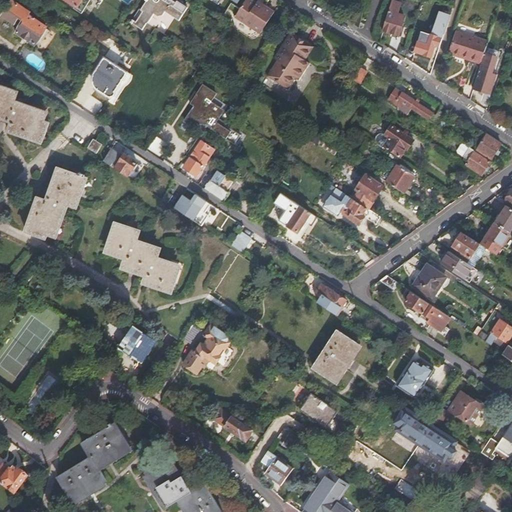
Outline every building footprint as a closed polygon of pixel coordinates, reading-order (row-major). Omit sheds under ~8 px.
[(12,0),(1,16),(13,23),(14,22),(20,26),(14,33),(34,46),(46,28),(26,16),(29,12),(12,0)] [(62,0),(81,12),(89,0),(62,0)] [(186,8),(174,1),(168,13),(157,6),(157,4),(159,0),(158,0),(144,0),(139,9),(138,9),(129,23),(141,30),(150,15),(154,17),(160,17),(162,13),(175,21),(178,21),(186,8)] [(168,13),(174,1),(171,0),(158,0),(159,0),(157,4),(157,6),(168,13)] [(177,0),(175,0),(174,1),(186,8),(187,6),(177,0)] [(248,0),(243,0),(237,8),(232,16),(258,33),(272,12),(262,5),(260,8),(248,0)] [(354,11),(349,23),(357,28),(361,13),(354,11)] [(393,34),(399,14),(388,11),(382,31),(393,34)] [(431,35),(442,38),(449,15),(438,12),(431,35)] [(404,16),(399,14),(393,34),(398,36),(404,16)] [(460,57),(467,35),(453,31),(447,53),(460,57)] [(298,81),(308,65),(309,63),(305,61),(309,55),(314,48),(290,32),(285,40),(281,47),(273,59),(277,61),(266,76),(287,90),(295,79),(298,81)] [(439,47),(442,38),(431,35),(421,32),(415,52),(432,58),(436,46),(439,47)] [(486,41),(467,35),(460,57),(479,63),(482,53),(486,41)] [(445,58),(459,62),(460,57),(447,53),(445,58)] [(479,63),(478,68),(472,88),(490,94),(497,71),(491,69),(495,57),(482,53),(479,63)] [(460,57),(459,62),(478,68),(479,63),(460,57)] [(93,82),(93,84),(93,87),(94,89),(95,91),(112,101),(129,76),(106,61),(94,80),(93,82)] [(367,72),(360,68),(353,80),(360,84),(367,72)] [(206,128),(233,147),(240,137),(225,127),(226,125),(219,120),(225,111),(220,107),(223,103),(214,98),(217,95),(203,86),(190,105),(195,108),(184,123),(186,124),(182,130),(189,136),(194,129),(202,134),(206,128)] [(0,88),(0,122),(10,126),(7,135),(40,148),(48,127),(39,123),(40,119),(24,112),(26,108),(9,101),(12,94),(0,88)] [(430,122),(435,115),(395,89),(387,100),(398,107),(397,109),(406,114),(409,110),(400,104),(401,103),(410,109),(430,122)] [(444,115),(438,111),(435,115),(429,124),(441,132),(446,125),(440,121),(444,115)] [(388,140),(382,148),(401,161),(413,144),(397,132),(391,129),(385,138),(388,140)] [(501,145),(485,135),(475,151),(490,161),(501,145)] [(95,139),(89,148),(99,154),(105,145),(95,139)] [(201,142),(184,169),(192,174),(193,171),(199,175),(214,150),(201,142)] [(482,178),(490,165),(459,144),(453,152),(466,162),(464,166),(482,178)] [(114,154),(107,166),(127,179),(136,165),(123,157),(122,159),(114,154)] [(127,179),(132,183),(142,169),(136,165),(127,179)] [(397,168),(386,184),(403,196),(414,179),(397,168)] [(67,206),(72,208),(77,192),(80,193),(84,181),(57,172),(45,205),(36,202),(24,236),(44,244),(48,235),(52,236),(58,221),(62,222),(67,206)] [(215,175),(204,191),(224,203),(234,187),(215,175)] [(349,199),(366,211),(381,188),(364,177),(349,199)] [(349,199),(335,190),(332,195),(334,197),(327,209),(337,216),(341,209),(351,216),(349,219),(358,225),(359,224),(361,226),(364,225),(365,223),(365,220),(363,219),(364,217),(375,224),(379,219),(366,211),(349,199)] [(322,206),(327,209),(334,197),(332,195),(330,194),(322,206)] [(182,198),(174,210),(201,228),(208,217),(204,214),(210,206),(195,196),(190,203),(182,198)] [(298,233),(311,214),(291,201),(278,221),(298,233)] [(495,224),(510,233),(511,230),(511,208),(507,205),(495,224)] [(511,233),(510,233),(495,224),(486,238),(501,248),(511,233)] [(115,227),(106,254),(114,256),(113,259),(123,262),(121,267),(134,272),(133,274),(145,278),(143,285),(169,293),(175,272),(168,269),(169,266),(154,261),(156,257),(144,253),(145,249),(134,245),(135,241),(118,235),(120,230),(115,227)] [(230,242),(237,246),(245,234),(238,230),(230,242)] [(245,234),(237,246),(240,249),(249,236),(245,234)] [(461,234),(449,252),(471,266),(483,248),(461,234)] [(441,263),(466,280),(474,268),(471,266),(449,252),(441,263)] [(428,266),(414,286),(433,298),(447,278),(428,266)] [(387,276),(379,281),(393,290),(398,283),(387,276)] [(321,297),(316,304),(336,316),(346,301),(320,284),(315,292),(321,297)] [(420,318),(427,323),(430,319),(430,318),(437,309),(406,288),(401,295),(407,299),(405,303),(422,314),(420,318)] [(430,319),(427,323),(439,331),(437,333),(444,338),(449,331),(444,327),(450,318),(445,314),(437,309),(430,318),(430,319)] [(490,332),(484,341),(487,343),(488,343),(494,335),(496,336),(506,343),(511,333),(511,327),(500,319),(491,332),(490,332)] [(195,354),(192,353),(188,359),(183,367),(197,376),(202,368),(204,369),(209,361),(216,365),(232,340),(211,326),(204,337),(208,339),(203,347),(200,346),(195,354)] [(123,348),(140,360),(148,349),(152,344),(134,332),(123,348)] [(337,334),(314,369),(335,383),(359,347),(337,334)] [(511,346),(509,345),(502,355),(511,361),(511,346)] [(145,363),(152,352),(148,349),(140,360),(145,363)] [(428,361),(427,361),(419,355),(416,359),(406,375),(402,381),(409,386),(420,393),(431,400),(436,393),(440,387),(430,379),(435,372),(435,371),(439,365),(431,360),(430,363),(428,361)] [(464,392),(450,412),(472,426),(485,405),(464,392)] [(308,396),(299,408),(298,410),(326,428),(337,412),(309,394),(308,396)] [(298,407),(299,408),(308,396),(306,394),(304,397),(300,401),(298,407)] [(405,406),(393,422),(448,460),(455,450),(449,447),(453,441),(409,412),(410,409),(405,406)] [(439,408),(431,421),(439,426),(448,414),(439,408)] [(252,432),(221,411),(214,421),(245,442),(252,432)] [(450,415),(448,414),(439,426),(442,428),(450,415)] [(91,459),(58,480),(73,504),(106,483),(98,468),(126,451),(111,427),(82,445),(91,459)] [(491,440),(481,454),(490,460),(492,458),(493,456),(496,452),(511,461),(511,459),(511,427),(498,446),(491,440)] [(267,452),(261,462),(269,467),(264,475),(280,486),(292,469),(267,452)] [(169,460),(145,475),(165,508),(179,500),(186,511),(220,511),(203,484),(189,493),(169,460)] [(0,463),(0,483),(16,495),(29,477),(13,466),(9,470),(0,463)] [(328,472),(325,478),(344,491),(347,486),(328,472)] [(344,491),(325,478),(301,511),(351,511),(336,502),(344,491)] [(474,481),(466,493),(478,501),(487,489),(474,481)] [(509,511),(511,507),(511,495),(502,510),(505,511),(509,511)]
